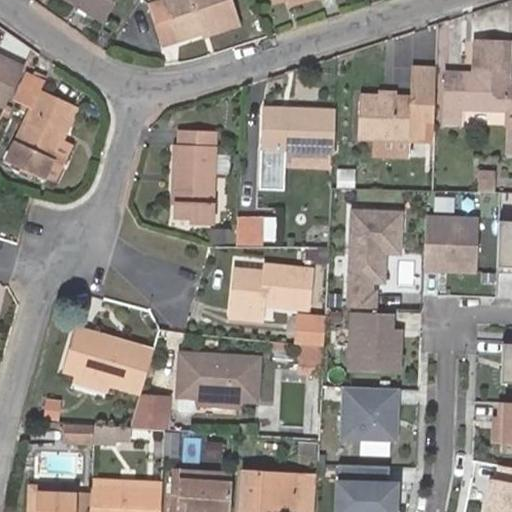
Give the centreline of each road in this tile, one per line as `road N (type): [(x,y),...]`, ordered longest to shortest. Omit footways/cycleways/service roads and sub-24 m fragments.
road 1 (residential): [(0,447),(46,270),(112,213),(139,88)]
road 2 (residential): [(139,88),(167,89),(451,0)]
road 3 (residential): [(511,316),(446,315),(436,511)]
road 4 (residential): [(0,0),(139,88)]
